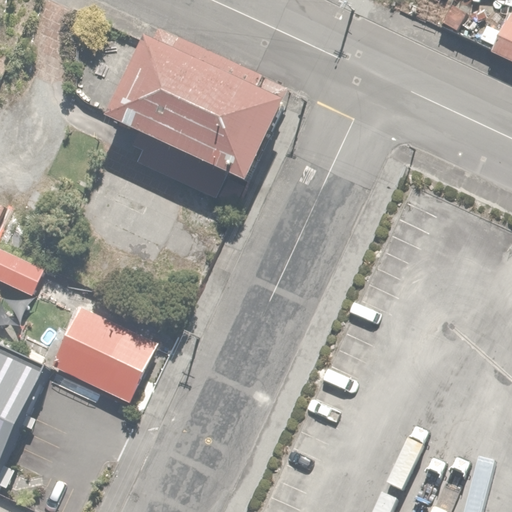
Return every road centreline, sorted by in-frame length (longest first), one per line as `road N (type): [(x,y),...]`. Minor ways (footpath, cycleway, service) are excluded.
road 1 (unclassified): [(171,511),(370,74)]
road 2 (unclassified): [(370,74),(210,0)]
road 3 (unclassified): [(511,140),(370,74)]
